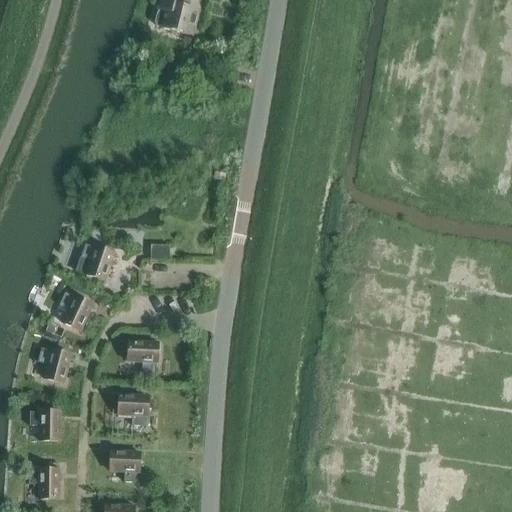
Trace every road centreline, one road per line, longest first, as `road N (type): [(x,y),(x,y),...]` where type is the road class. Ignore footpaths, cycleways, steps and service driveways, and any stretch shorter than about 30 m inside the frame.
road 1 (tertiary): [(211,511),(222,353),(279,0)]
road 2 (unclassified): [(0,154),(56,0)]
